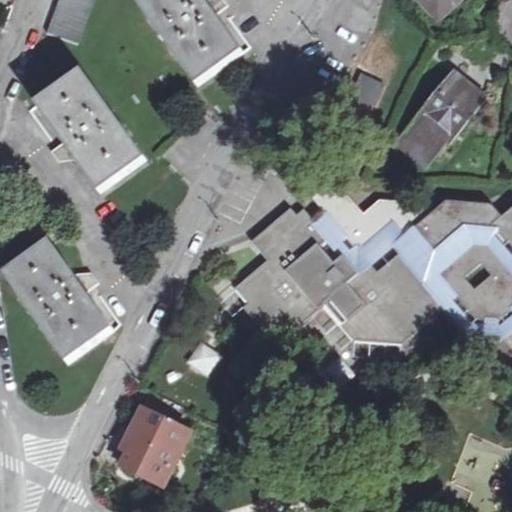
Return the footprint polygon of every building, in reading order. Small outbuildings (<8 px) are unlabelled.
[(59,0),(45,40),(74,52),(93,0),(59,0)] [(139,0),(136,2),(197,90),(240,59),(213,20),(223,14),(219,8),(215,3),(210,6),(205,1),(201,4),(198,0),(139,0)] [(422,0),(438,18),(457,0),(422,0)] [(339,100),(373,116),(413,35),(380,19),(339,100)] [(418,117),(447,143),(483,104),(453,77),(418,117)] [(75,164),(99,196),(144,163),(80,78),(36,112),(62,147),(49,157),(56,167),(65,161),(70,167),(75,164)] [(19,163),(3,161),(0,178),(0,196),(14,199),(19,163)] [(496,231),(500,217),(489,205),(448,202),(430,218),(419,205),(379,201),(362,214),(333,180),(313,198),(317,202),(355,249),(367,252),(395,228),(404,239),(413,233),(434,257),(469,230),(496,231)] [(511,206),(500,217),(496,231),(511,248),(511,206)] [(291,211),(255,240),(272,262),(222,304),(267,360),(311,325),(341,355),(358,339),(403,344),(446,310),(402,257),(379,275),(371,266),(359,277),(346,259),(337,267),(320,247),(329,239),(305,211),(297,218),(291,211)] [(473,244),(436,274),(475,319),(495,322),(511,308),(511,270),(491,244),(473,244)] [(4,278),(65,366),(112,335),(86,297),(99,289),(92,279),(82,285),(79,280),(75,282),(49,247),(4,278)] [(511,326),(499,338),(511,354),(511,326)] [(212,379),(222,355),(198,345),(188,369),(212,379)] [(337,360),(324,378),(343,392),(356,373),(337,360)] [(121,471),(161,489),(170,472),(165,469),(185,433),(146,413),(124,454),(128,457),(121,471)]
